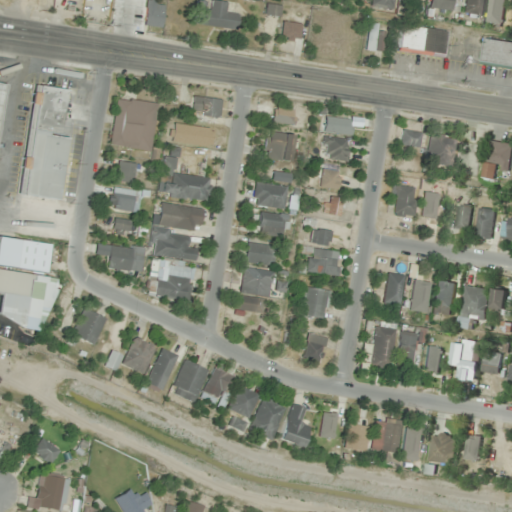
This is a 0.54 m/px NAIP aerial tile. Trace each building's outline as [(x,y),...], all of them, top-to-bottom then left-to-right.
[(164,2),(149,0),(146,0),(143,26),(161,28),(164,2)] [(239,4),(210,0),(197,0),(195,25),(235,30),(239,4)] [(391,9),(392,0),(370,0),(370,6),(391,9)] [(458,12),(459,0),(429,0),(429,8),(458,12)] [(482,0),(465,0),(464,13),(481,15),(482,0)] [(503,0),(488,0),(485,21),(499,24),(503,0)] [(264,15),(279,17),(281,6),(266,4),(264,15)] [(387,50),(386,35),(377,36),(377,23),(365,24),(367,51),(387,50)] [(445,30),(400,26),(397,52),(442,57),(445,30)] [(511,68),(511,41),(484,38),(481,64),(511,68)] [(18,195),(60,200),(67,137),(60,136),(66,90),(32,85),(18,195)] [(108,146),(150,152),(157,103),(115,97),(108,146)] [(200,117),(199,122),(218,123),(219,99),(192,97),(191,116),(200,117)] [(292,126),(295,110),(273,106),(270,122),(292,126)] [(349,119),(324,117),(323,132),(348,134),(349,119)] [(399,146),(418,148),(420,132),(401,130),(399,146)] [(292,135),(266,131),(261,158),(287,162),(292,135)] [(424,163),(449,167),(455,138),(429,134),(424,163)] [(347,161),(349,140),(324,137),(321,159),(347,161)] [(492,179),(496,167),(504,170),(511,147),(511,146),(491,139),(479,175),(492,179)] [(159,196),(208,202),(211,179),(174,174),(178,148),(165,147),(159,196)] [(137,164),(118,161),(115,181),(135,184),(137,164)] [(338,171),(320,170),(319,188),(336,190),(338,171)] [(271,181),(288,183),(289,174),(272,172),(271,181)] [(285,188),(255,182),(250,204),(281,210),(285,188)] [(414,187),(392,186),(390,215),(413,216),(414,187)] [(139,212),(141,190),(110,188),(108,210),(139,212)] [(420,218),(434,219),(437,193),(422,192),(420,218)] [(339,218),(344,199),(326,195),(321,213),(339,218)] [(198,231),(201,208),(159,203),(156,225),(198,231)] [(452,205),(455,228),(470,226),(467,203),(452,205)] [(475,236),(490,238),(494,209),(479,207),(475,236)] [(286,235),(287,214),(258,213),(257,234),(286,235)] [(511,215),(501,216),(501,240),(511,240),(511,215)] [(130,220),(112,218),(111,232),(128,234),(130,220)] [(186,248),(189,234),(152,228),(147,254),(193,262),(195,249),(186,248)] [(329,231),(310,228),(308,244),(327,247),(329,231)] [(243,262),(271,266),(274,247),(246,243),(243,262)] [(142,248),(96,244),(95,256),(106,257),(105,270),(140,273),(142,248)] [(337,251),(306,249),(305,274),(336,275),(337,251)] [(193,265),(150,259),(146,295),(188,300),(193,265)] [(270,272),(242,267),(238,292),(266,297),(270,272)] [(53,280),(0,269),(0,294),(1,294),(0,301),(0,323),(43,332),(53,280)] [(382,303),(399,306),(403,276),(386,273),(382,303)] [(430,283),(414,279),(407,310),(423,314),(430,283)] [(448,316),(454,282),(437,279),(431,313),(448,316)] [(488,288),(464,285),(459,327),(469,328),(470,318),(484,320),(488,288)] [(297,315),(323,319),(328,291),(302,287),(297,315)] [(491,309),(505,310),(506,289),(492,288),(491,309)] [(261,301),(237,294),(234,308),(258,314),(261,301)] [(92,346),(104,318),(82,308),(70,336),(92,346)] [(369,366),(388,369),(394,328),(374,326),(369,366)] [(418,333),(401,331),(396,363),(412,366),(418,333)] [(317,363),(324,338),(307,333),(300,358),(317,363)] [(121,364),(142,373),(154,346),(133,337),(121,364)] [(451,365),(460,366),(458,377),(474,379),(479,345),(454,341),(451,365)] [(423,372),(438,373),(441,348),(426,346),(423,372)] [(176,356),(160,348),(144,384),(160,391),(176,356)] [(113,371),(121,355),(110,350),(102,366),(113,371)] [(481,372),(497,375),(501,354),(485,351),(481,372)] [(169,392),(192,402),(206,370),(184,360),(169,392)] [(219,407),(233,377),(213,368),(199,398),(219,407)] [(226,409),(245,419),(257,396),(238,386),(226,409)] [(269,440),(285,408),(262,397),(247,429),(269,440)] [(309,425),(299,421),(304,410),(291,404),(277,439),(300,449),(309,425)] [(318,437),(332,439),(335,413),(320,412),(318,437)] [(228,426),(239,431),(244,423),(232,417),(228,426)] [(371,450),(385,452),(384,460),(395,462),(400,421),(375,418),(371,450)] [(361,452),(368,426),(349,421),(342,446),(361,452)] [(400,460),(414,462),(420,429),(405,426),(400,460)] [(452,464),(455,435),(431,433),(428,462),(452,464)] [(481,435),(467,433),(463,459),(477,461),(481,435)] [(57,451),(40,438),(30,452),(47,464),(57,451)] [(67,480),(39,475),(33,506),(61,511),(67,480)] [(132,496),(128,489),(112,499),(120,511),(139,511),(150,506),(141,491),(132,496)] [(200,511),(202,506),(186,501),(183,510),(165,505),(163,511),(200,511)]
